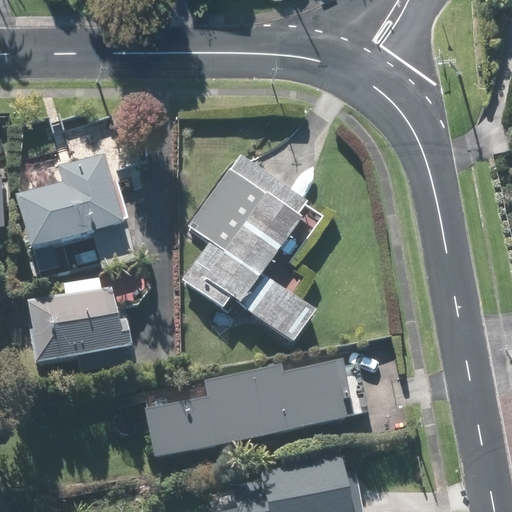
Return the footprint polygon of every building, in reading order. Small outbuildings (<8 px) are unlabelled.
[(138,262),(105,156),(60,169),(64,184),(19,198),(35,250),(91,233),(103,272),(138,262)] [(239,156),(187,227),(211,244),(185,278),(228,309),(235,299),(295,343),(316,315),(263,276),(312,209),(239,156)] [(28,304),(39,364),(134,347),(123,287),(28,304)] [(148,413),(157,459),(356,419),(345,365),(285,377),(283,368),(207,384),(210,400),(148,413)] [(352,511),(340,450),(268,464),(269,472),(262,473),(264,482),(233,488),(238,511),(352,511)]
